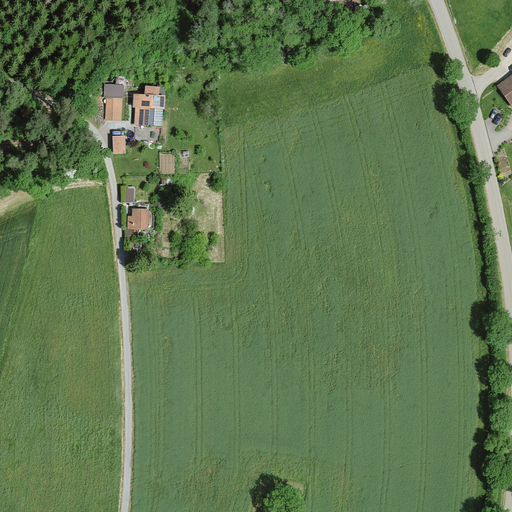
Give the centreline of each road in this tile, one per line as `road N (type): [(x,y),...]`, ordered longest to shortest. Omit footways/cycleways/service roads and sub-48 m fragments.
road 1 (unclassified): [(125,511),(128,351),(109,154),(89,122),(0,78)]
road 2 (unclassified): [(511,292),(478,122),(437,0)]
